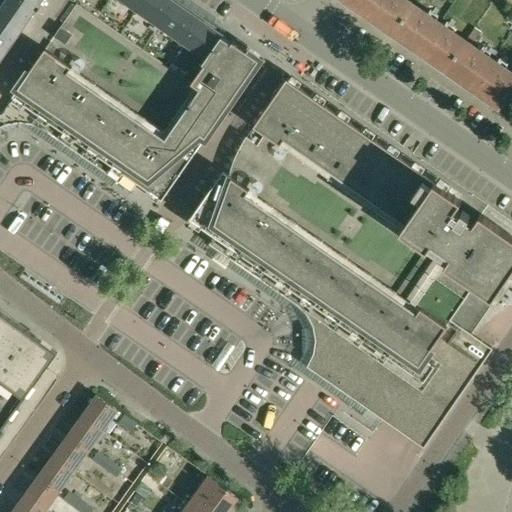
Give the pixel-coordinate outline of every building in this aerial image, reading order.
[(222,36),(195,71),(126,24),(122,30),(79,1),(80,0),(66,0),(61,9),(68,14),(65,20),(57,14),(29,55),(31,57),(27,63),(24,62),(12,79),(15,81),(11,86),(9,85),(1,96),(6,100),(0,107),(0,127),(4,126),(6,125),(18,123),(20,123),(31,124),(34,125),(44,130),(46,131),(132,191),(138,183),(162,200),(259,60),(233,41),(232,43),(222,36)] [(222,33),(173,0),(0,0),(0,107),(6,100),(1,96),(9,85),(11,86),(15,81),(12,79),(24,62),(27,63),(31,57),(29,55),(57,14),(65,20),(68,14),(61,9),(66,0),(80,0),(79,1),(122,30),(126,24),(195,71),(222,36),(223,35),(222,33)] [(408,0),(342,0),(393,35),(414,4),(408,0)] [(393,35),(446,72),(467,41),(414,4),(393,35)] [(511,90),(511,71),(467,41),(446,72),(499,109),(511,90)] [(493,298),(511,269),(511,234),(480,212),(474,222),(468,218),(470,216),(462,211),(460,213),(455,209),(460,201),(460,202),(462,200),(287,79),(253,127),(265,135),(257,144),(246,136),(245,138),(246,139),(240,149),(237,155),(235,160),(231,172),(230,175),(223,170),(190,219),(214,236),(209,244),(296,304),(306,314),(313,326),(315,339),(313,353),(305,366),(424,448),(493,348),(451,319),(475,285),(493,298)] [(0,432),(7,422),(8,421),(16,410),(25,398),(58,353),(0,311),(0,432)] [(103,431),(118,411),(97,395),(82,416),(103,431)] [(154,437),(137,424),(124,415),(120,422),(149,443),(154,437)] [(89,451),(103,431),(82,416),(68,436),(89,451)] [(74,471),(89,451),(68,436),(53,456),(74,471)] [(92,460),(104,469),(110,460),(98,451),(92,460)] [(74,471),(53,456),(39,476),(60,491),(74,471)] [(110,460),(104,469),(116,477),(122,469),(110,460)] [(226,511),(238,496),(208,475),(192,496),(187,493),(178,506),(183,509),(180,511),(226,511)] [(45,511),(60,491),(39,476),(24,496),(45,511)] [(63,500),(75,508),(81,500),(69,491),(63,500)] [(138,493),(132,503),(137,507),(143,496),(138,493)] [(46,511),(45,511),(24,496),(12,511),(46,511)] [(91,511),(94,509),(81,500),(75,508),(80,511),(91,511)]
